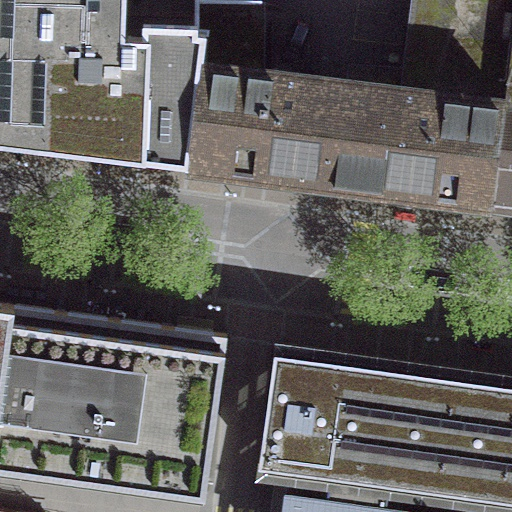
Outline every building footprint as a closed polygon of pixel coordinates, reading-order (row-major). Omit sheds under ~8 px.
[(0,0),(0,140),(184,164),(186,0),(0,0)] [(201,50),(198,50),(184,164),(487,203),(502,88),(511,0),(411,0),(410,90),(255,70),(255,0),(192,0),(192,1),(193,1),(194,29),(204,30),(201,50)] [(511,0),(502,88),(487,203),(511,206),(511,0)] [(222,333),(0,302),(0,465),(200,494),(222,333)] [(511,377),(275,344),(257,471),(324,481),(321,502),(281,496),(278,511),(394,511),(377,509),(380,488),(511,506),(511,377)]
